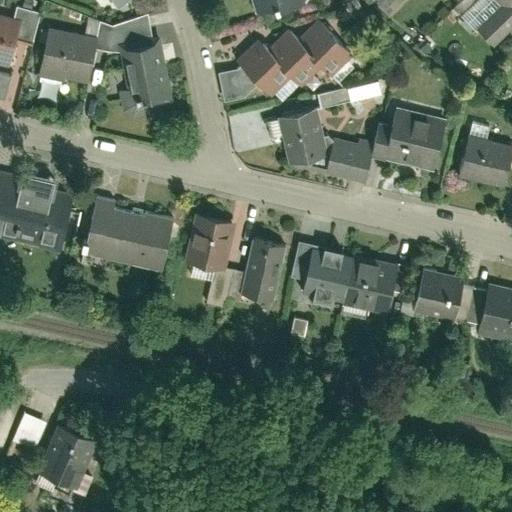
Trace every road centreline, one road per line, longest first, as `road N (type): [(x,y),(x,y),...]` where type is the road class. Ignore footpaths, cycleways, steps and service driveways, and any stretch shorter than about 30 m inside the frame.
road 1 (residential): [(511,488),(94,367),(44,364),(0,379)]
road 2 (residential): [(511,247),(223,179)]
road 3 (residential): [(223,179),(0,127)]
road 4 (residential): [(223,179),(183,0)]
